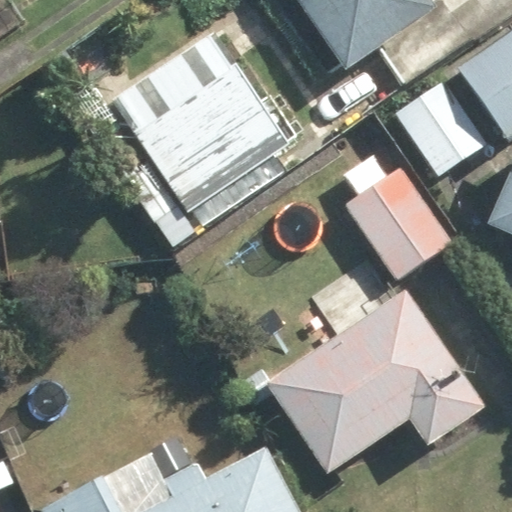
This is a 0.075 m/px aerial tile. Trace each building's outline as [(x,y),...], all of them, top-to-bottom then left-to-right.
[(284,0),(341,82),(431,19),(418,0),(284,0)] [(511,145),(511,39),(454,82),(505,151),(511,145)] [(103,117),(176,212),(150,232),(170,258),(196,238),(189,230),(288,154),(202,41),(103,117)] [(487,154),(442,87),(395,119),(439,186),(487,154)] [(511,159),(476,241),(500,252),(481,264),(511,313),(511,159)] [(340,184),(356,205),(343,215),(399,289),(455,247),(400,172),(385,184),(369,162),(340,184)] [(486,423),(400,301),(267,395),(327,480),(402,427),(428,463),(486,423)] [(150,454),(39,511),(286,511),(261,463),(208,491),(201,477),(170,493),(150,454)]
